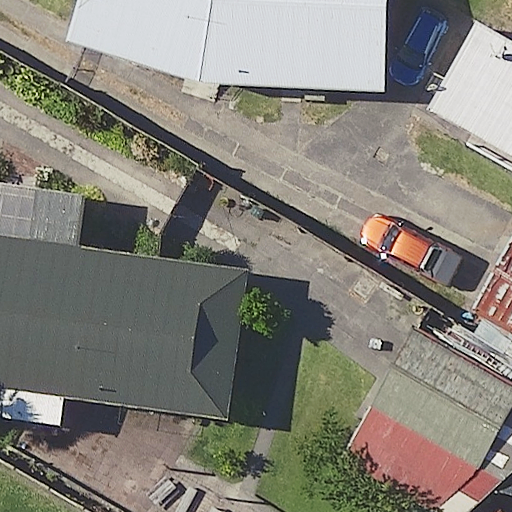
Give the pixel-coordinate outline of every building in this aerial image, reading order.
[(79,0),(74,50),(196,87),(366,98),(376,0),(79,0)] [(511,46),(463,19),(414,108),(511,161),(511,46)] [(72,197),(0,186),(0,420),(49,427),(53,395),(215,419),(237,273),(65,248),(72,197)] [(511,241),(505,237),(467,309),(511,333),(511,241)] [(373,302),(299,261),(268,317),(342,359),(373,302)] [(259,511),(175,461),(144,511),(259,511)]
